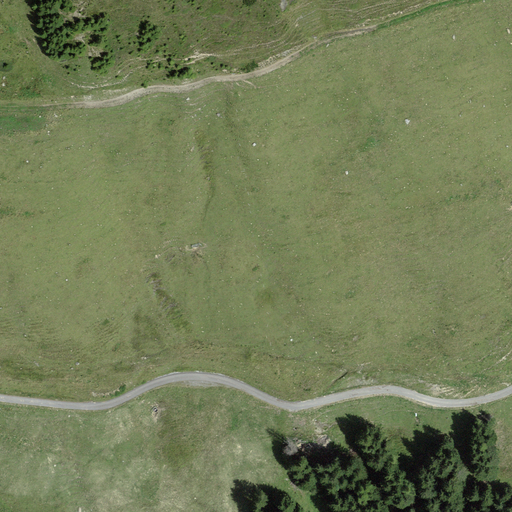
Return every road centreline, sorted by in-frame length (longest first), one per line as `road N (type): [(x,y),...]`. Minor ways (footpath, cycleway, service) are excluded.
road 1 (unclassified): [(511,389),(451,404),(377,390),(285,405),(229,381),(193,376),(99,406),(0,397)]
road 2 (track): [(0,104),(93,100),(232,75),(329,37)]
